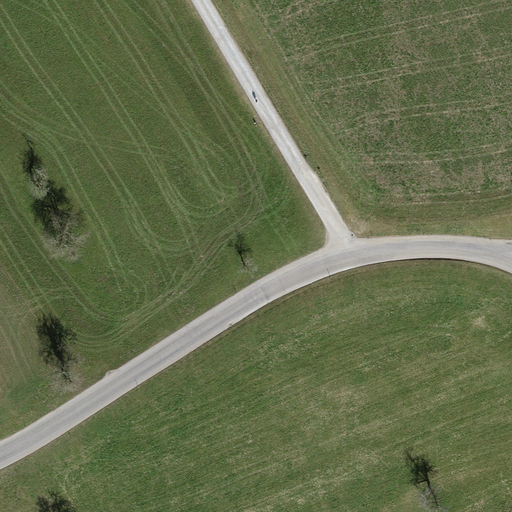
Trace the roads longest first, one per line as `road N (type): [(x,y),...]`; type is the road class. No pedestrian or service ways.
road 1 (unclassified): [(0,455),(316,266),(445,246),(511,261)]
road 2 (track): [(199,0),(349,255)]
